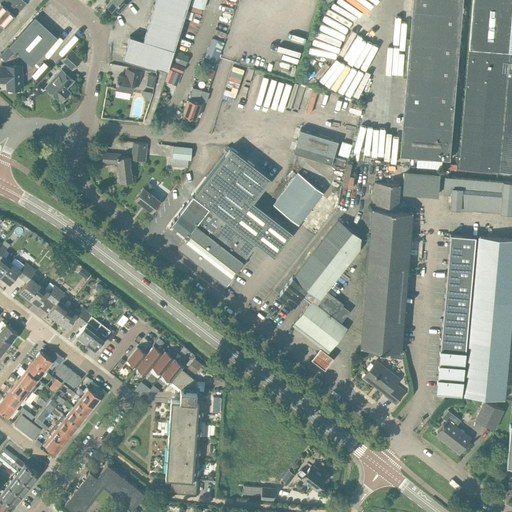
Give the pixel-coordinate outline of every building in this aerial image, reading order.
[(0,0),(0,30),(26,1),(25,0),(0,0)] [(108,0),(105,4),(116,14),(128,0),(108,0)] [(177,38),(188,0),(152,0),(144,24),(144,27),(177,38)] [(449,159),(462,0),(412,0),(409,38),(406,38),(402,77),(406,77),(399,155),(449,159)] [(511,0),(472,0),(458,167),(511,171),(511,0)] [(31,65),(57,37),(35,17),(9,45),(31,65)] [(174,49),(177,38),(144,27),(140,38),(162,45),(174,49)] [(126,43),(121,56),(133,60),(155,67),(162,45),(140,38),(129,35),(127,43),(126,43)] [(204,56),(216,61),(224,42),(212,37),(204,56)] [(167,69),(174,49),(162,45),(155,67),(160,68),(160,67),(167,69)] [(72,69),(81,59),(71,50),(62,60),(72,69)] [(185,65),(189,56),(175,50),(172,60),(185,65)] [(201,63),(213,68),(216,62),(204,57),(201,63)] [(185,66),(172,61),(169,68),(182,73),(185,66)] [(44,62),(32,75),(39,82),(51,69),(44,62)] [(22,89),(21,65),(0,65),(0,82),(6,82),(6,90),(22,89)] [(61,101),(69,92),(66,89),(73,80),(61,69),(45,87),(61,101)] [(118,75),(115,88),(116,88),(130,91),(131,91),(134,80),(140,81),(141,71),(132,70),(126,69),(125,76),(118,75)] [(148,74),(146,85),(154,86),(156,75),(148,74)] [(206,102),(209,92),(192,87),(188,99),(188,98),(182,114),(195,119),(200,103),(199,102),(199,100),(206,102)] [(331,164),(338,141),(300,129),(292,152),(331,164)] [(145,160),(147,143),(133,141),(131,159),(145,160)] [(173,145),(172,158),(191,160),(192,147),(173,145)] [(194,194),(257,242),(274,255),(292,231),(253,201),(271,178),(231,146),(194,194)] [(120,157),(120,153),(103,152),(102,162),(117,163),(119,182),(132,180),(129,156),(120,157)] [(167,159),(166,172),(184,173),(185,161),(167,159)] [(437,197),(440,174),(404,171),(402,193),(437,197)] [(298,224),(323,192),(297,172),(272,204),(298,224)] [(502,181),(444,176),(442,195),(450,195),(449,208),(459,209),(459,210),(500,213),(511,213),(511,181),(502,181)] [(149,192),(153,186),(148,182),(144,188),(143,187),(134,198),(151,212),(160,200),(149,192)] [(398,210),(400,184),(373,182),(371,208),(370,224),(360,348),(401,351),(412,211),(398,210)] [(225,284),(257,242),(194,194),(193,195),(192,195),(170,224),(186,236),(177,247),(225,284)] [(312,299),(341,322),(350,311),(342,305),(343,303),(327,291),(331,286),(360,249),(361,237),(337,218),(333,224),(333,225),(292,277),(278,294),(294,306),(303,296),(310,302),(312,299)] [(461,394),(475,236),(450,234),(436,392),(461,394)] [(504,399),(505,398),(511,314),(511,238),(477,236),(463,396),(504,399)] [(0,276),(11,261),(2,255),(7,248),(2,244),(0,246),(0,276)] [(49,258),(55,262),(59,257),(53,253),(49,258)] [(21,279),(30,266),(25,262),(20,269),(11,261),(0,276),(9,283),(16,275),(21,279)] [(28,298),(40,284),(34,279),(37,275),(34,272),(36,270),(30,266),(21,279),(26,282),(19,291),(28,298)] [(81,275),(86,279),(90,274),(85,270),(81,275)] [(49,301),(59,288),(54,284),(53,285),(50,282),(45,288),(40,284),(28,298),(38,306),(44,297),(49,301)] [(57,320),(68,306),(63,302),(67,296),(64,293),(64,292),(59,288),(49,301),(54,304),(47,313),(57,320)] [(347,326),(341,322),(312,299),(310,302),(293,324),(328,351),(347,326)] [(68,306),(57,320),(66,328),(73,319),(78,323),(87,310),(82,306),(81,307),(72,300),(68,306)] [(85,342),(100,323),(91,316),(93,314),(87,310),(78,323),(82,326),(76,335),(85,342)] [(0,329),(0,334),(10,342),(17,333),(5,323),(0,329)] [(100,323),(85,342),(94,349),(101,341),(106,345),(116,332),(111,328),(109,330),(100,323)] [(0,349),(3,351),(10,342),(0,334),(0,349)] [(171,382),(181,369),(184,366),(176,360),(180,355),(176,351),(172,356),(165,350),(163,353),(153,345),(146,354),(137,346),(127,360),(146,375),(152,367),(171,382)] [(320,347),(312,358),(324,368),(333,357),(320,347)] [(32,360),(44,370),(52,360),(39,350),(32,360)] [(50,356),(59,363),(63,358),(54,351),(50,356)] [(120,368),(125,361),(121,358),(116,365),(120,368)] [(195,374),(202,365),(195,359),(188,368),(195,374)] [(37,379),(44,370),(32,360),(25,369),(37,379)] [(395,402),(404,390),(395,383),(399,377),(376,360),(363,377),(385,394),(385,395),(395,402)] [(61,378),(69,368),(63,364),(55,373),(61,378)] [(68,383),(75,373),(69,368),(61,378),(68,383)] [(30,388),(37,379),(25,369),(17,378),(30,388)] [(180,389),(196,387),(196,381),(181,369),(171,382),(180,389)] [(75,373),(68,383),(74,387),(81,378),(75,373)] [(30,388),(17,378),(10,388),(22,398),(30,388)] [(56,388),(58,386),(61,382),(56,379),(52,385),(56,388)] [(141,381),(133,390),(140,391),(145,385),(141,381)] [(80,396),(92,406),(100,397),(104,391),(95,384),(91,390),(87,387),(80,396)] [(196,387),(180,389),(179,400),(171,399),(165,478),(172,478),(171,492),(196,493),(197,479),(195,479),(200,400),(199,391),(199,388),(196,387)] [(22,398),(10,388),(3,397),(15,407),(22,398)] [(69,388),(67,392),(73,396),(75,393),(69,388)] [(40,397),(46,401),(49,398),(41,391),(38,395),(40,397)] [(85,416),(92,406),(80,396),(72,406),(85,416)] [(0,410),(7,416),(15,407),(3,397),(0,400),(0,410)] [(42,406),(46,401),(40,397),(36,401),(42,406)] [(48,403),(53,408),(57,403),(51,399),(48,403)] [(494,429),(503,409),(483,400),(474,420),(494,429)] [(50,412),(53,408),(48,403),(44,408),(50,412)] [(77,425),(85,416),(72,406),(65,415),(77,425)] [(459,452),(470,437),(456,425),(460,420),(448,410),(442,417),(446,421),(438,432),(453,444),(452,446),(459,452)] [(28,411),(25,415),(32,419),(34,416),(28,411)] [(21,429),(28,420),(21,415),(14,425),(21,429)] [(70,434),(77,425),(65,415),(58,424),(70,434)] [(27,434),(34,425),(28,420),(21,429),(27,434)] [(63,444),(70,434),(58,424),(50,434),(63,444)] [(34,425),(27,434),(33,439),(40,429),(34,425)] [(55,453),(63,444),(50,434),(43,443),(55,453)] [(39,447),(42,443),(37,439),(34,444),(39,447)] [(3,463),(11,453),(5,448),(0,454),(0,461),(2,463),(3,463)] [(9,468),(17,458),(11,453),(3,463),(9,468)] [(15,473),(23,462),(17,458),(9,468),(15,473)] [(15,473),(29,485),(38,474),(23,462),(15,473)] [(144,493),(107,463),(96,476),(89,471),(64,503),(74,511),(82,511),(103,486),(131,508),(144,493)] [(313,466),(310,464),(305,471),(301,468),(297,474),(300,477),(300,478),(316,490),(321,483),(323,483),(324,481),(324,479),(326,476),(317,469),(318,468),(314,465),(313,466)] [(21,495),(29,485),(15,473),(7,483),(21,495)] [(0,494),(13,505),(21,495),(7,483),(2,489),(1,488),(0,489),(0,494)] [(273,500),(275,488),(243,485),(242,494),(254,495),(254,498),(260,498),(260,499),(273,500)] [(0,511),(1,511),(7,511),(13,505),(0,494),(0,511)]
